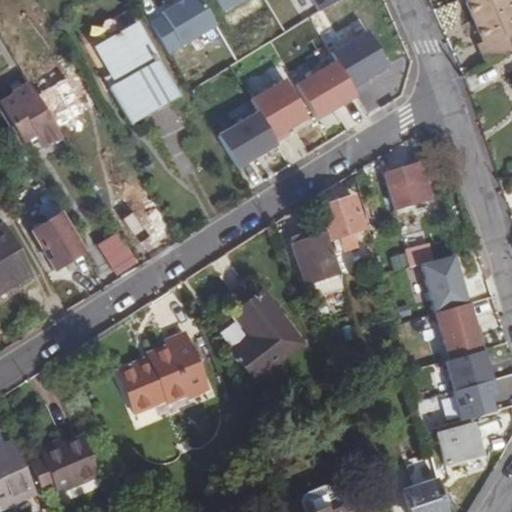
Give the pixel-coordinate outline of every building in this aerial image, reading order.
[(160,19),(147,26),(165,57),(213,29),(196,0),(182,0),(158,15),(160,19)] [(205,0),(214,16),(242,0),(205,0)] [(302,0),(311,18),(340,0),(302,0)] [(511,22),(503,0),(473,0),(464,4),(480,45),(476,47),(482,63),(511,50),(511,22)] [(129,15),(89,35),(93,43),(133,23),(129,15)] [(140,20),(90,45),(129,123),(179,98),(140,20)] [(363,84),(385,70),(365,36),(328,58),(333,66),(352,99),(367,90),(363,84)] [(333,66),(293,89),(313,124),(353,100),(352,99),(333,66)] [(64,79),(34,96),(47,116),(75,99),(64,79)] [(254,116),(271,144),(285,136),(284,134),(304,122),(282,84),(247,104),(254,116)] [(12,96),(0,104),(13,127),(25,120),(32,131),(38,141),(56,131),(47,116),(34,96),(32,97),(24,86),(11,94),(12,96)] [(254,116),(214,140),(233,172),(273,148),(271,144),(254,116)] [(431,201),(420,166),(382,177),(393,213),(431,201)] [(80,253),(46,196),(37,202),(47,222),(29,233),(51,271),(80,253)] [(151,199),(133,209),(150,237),(168,226),(151,199)] [(349,199),(314,211),(326,244),(336,240),(338,246),(339,251),(351,247),(347,236),(359,231),(349,199)] [(5,224),(0,227),(0,282),(9,277),(12,282),(31,270),(5,224)] [(117,278),(138,263),(116,231),(95,246),(117,278)] [(334,276),(319,236),(304,241),(301,234),(290,239),(310,295),(332,287),(334,276)] [(336,240),(326,244),(328,250),(338,246),(336,240)] [(410,241),(402,243),(406,258),(414,255),(410,241)] [(418,267),(414,255),(406,258),(409,269),(417,267),(418,267)] [(431,316),(463,306),(449,258),(418,267),(417,267),(431,316)] [(0,289),(12,282),(9,277),(0,282),(0,289)] [(296,347),(257,294),(228,316),(247,341),(229,355),(249,383),(296,347)] [(444,363),(478,353),(464,306),(463,306),(431,316),(444,363)] [(184,346),(180,337),(163,345),(164,348),(167,353),(184,346)] [(164,348),(151,354),(172,401),(184,397),(202,388),(184,346),(167,353),(164,348)] [(452,393),(491,382),(482,352),(478,353),(444,363),(442,364),(452,393)] [(172,401),(151,354),(143,357),(145,363),(113,377),(129,416),(161,402),(163,405),(172,401)] [(395,392),(391,380),(375,384),(369,387),(373,399),(395,392)] [(495,396),(491,382),(452,393),(460,422),(492,413),(489,398),(495,396)] [(204,395),(202,388),(184,397),(186,402),(204,395)] [(479,454),(472,427),(437,438),(444,464),(479,454)] [(54,493),(96,474),(81,438),(60,448),(41,456),(27,463),(42,498),(54,493)] [(41,456),(60,448),(56,440),(37,449),(41,456)] [(11,445),(0,449),(0,461),(16,498),(30,492),(11,445)] [(412,485),(435,478),(428,456),(405,464),(412,485)] [(0,461),(0,505),(16,498),(0,461)] [(444,511),(436,483),(401,493),(406,511),(444,511)] [(345,511),(344,510),(340,511),(337,511),(329,490),(322,487),(301,496),(298,502),(302,511),(345,511)]
